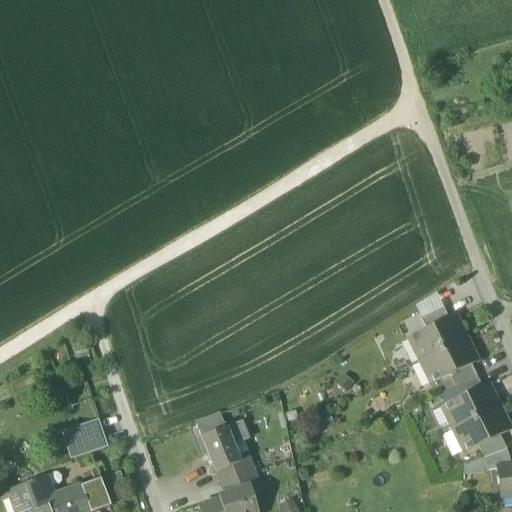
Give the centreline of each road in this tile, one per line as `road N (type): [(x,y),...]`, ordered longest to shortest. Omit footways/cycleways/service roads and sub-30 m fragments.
road 1 (residential): [(88,302),(416,103),(511,350)]
road 2 (unclassified): [(155,511),(88,302)]
